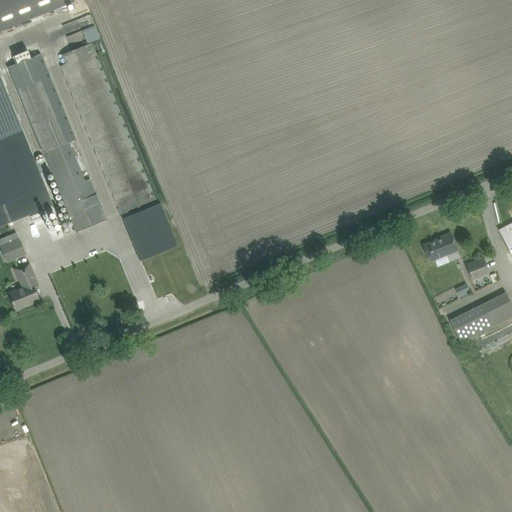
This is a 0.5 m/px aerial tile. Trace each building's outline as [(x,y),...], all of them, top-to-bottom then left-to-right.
[(0,0),(0,30),(74,1),(74,0),(0,0)] [(84,25),(55,37),(66,63),(61,65),(116,201),(120,210),(119,211),(120,214),(122,218),(135,213),(133,209),(155,200),(151,190),(84,25)] [(9,67),(76,232),(106,220),(90,179),(84,181),(68,143),(76,140),(41,54),(9,67)] [(0,140),(23,131),(0,75),(0,140)] [(0,226),(53,205),(23,131),(0,140),(0,226)] [(160,203),(123,218),(140,261),(178,246),(160,203)] [(511,223),(499,230),(511,255),(511,223)] [(425,247),(423,248),(425,252),(427,252),(430,261),(435,259),(457,250),(458,250),(451,233),(436,239),(436,240),(424,245),(425,247)] [(0,246),(0,247),(7,263),(27,255),(19,238),(0,246)] [(467,265),(473,279),(489,273),(483,259),(467,265)] [(26,286),(9,293),(16,310),(40,300),(33,284),(38,282),(30,263),(18,268),(26,286)] [(496,273),(490,275),(493,283),(498,280),(496,273)] [(460,297),(472,292),(468,282),(456,288),(460,297)] [(511,304),(506,293),(450,321),(461,343),(511,317),(511,304)]
